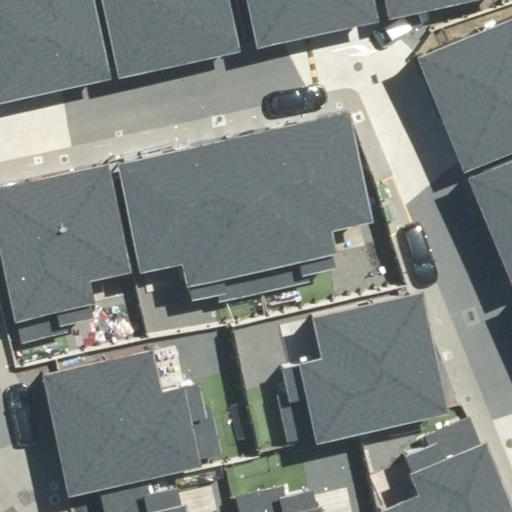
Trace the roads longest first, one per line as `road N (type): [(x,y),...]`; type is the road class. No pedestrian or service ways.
road 1 (residential): [(0,128),(327,63),(359,68),(381,85),(392,109)]
road 2 (residential): [(392,109),(511,437)]
